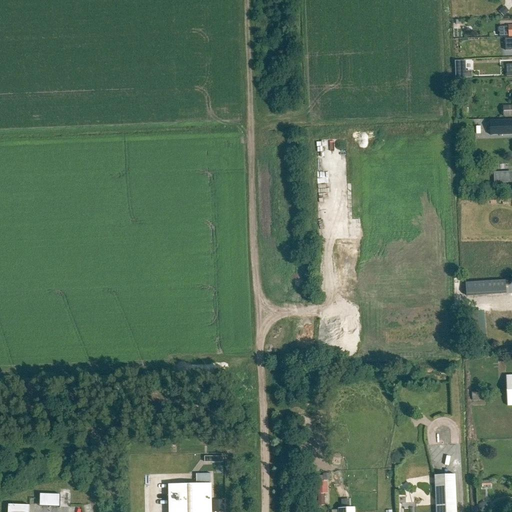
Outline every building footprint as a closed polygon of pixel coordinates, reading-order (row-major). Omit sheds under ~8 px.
[(499,12),(504,17),(508,13),(503,8),(499,12)] [(463,71),(462,61),(451,61),(452,78),(469,78),(469,71),(463,71)] [(511,106),(503,106),(504,117),(511,116),(511,106)] [(356,244),(356,297),(429,297),(429,252),(423,252),(423,244),(356,244)] [(465,283),(466,296),(506,294),(505,281),(465,283)] [(423,306),(358,308),(358,323),(377,322),(377,316),(389,316),(389,319),(381,320),(381,322),(423,321),(423,306)] [(477,335),(481,335),(480,311),(469,312),(470,323),(476,322),(477,335)] [(432,352),(442,352),(442,323),(428,323),(428,342),(432,342),(432,352)] [(469,350),(479,349),(478,342),(469,343),(469,350)] [(211,511),(211,484),(211,474),(196,474),(196,484),(169,485),(169,511),(211,511)] [(435,476),(436,511),(456,511),(455,475),(435,476)] [(328,483),(318,483),(319,507),(326,507),(325,496),(328,496),(328,483)] [(60,495),(40,494),(40,506),(59,507),(60,495)] [(224,511),(224,500),(213,500),(213,511),(224,511)] [(479,511),(485,511),(490,509),(484,501),(476,508),(479,511)]
